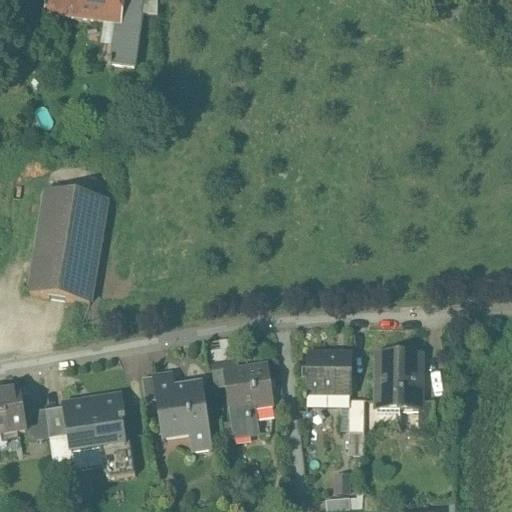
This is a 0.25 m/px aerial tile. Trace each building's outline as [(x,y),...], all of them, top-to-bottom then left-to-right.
[(47,0),(45,17),(116,27),(121,28),(124,0),(47,0)] [(124,0),(121,28),(116,27),(111,63),(109,62),(108,67),(111,68),(111,67),(134,70),(141,17),(143,0),(124,0)] [(157,0),(143,0),(141,17),(157,19),(157,0)] [(107,204),(46,194),(29,297),(90,307),(107,204)] [(350,362),(328,362),(328,359),(309,359),(309,358),(308,358),(307,399),(351,399),(352,359),(350,359),(350,362)] [(421,361),(377,360),(377,408),(400,408),(399,414),(400,414),(418,415),(420,415),(420,408),(421,361)] [(268,371),(239,375),(237,364),(223,366),(226,389),(230,416),(244,414),(273,410),(268,371)] [(223,366),(211,367),(214,391),(226,389),(223,366)] [(200,390),(174,394),(171,379),(154,381),(157,405),(163,446),(191,442),(193,457),(211,455),(202,389),(200,390)] [(154,381),(142,383),(146,407),(157,405),(154,381)] [(19,393),(0,395),(0,440),(26,436),(23,417),(19,393)] [(365,406),(349,405),(349,437),(364,438),(365,406)] [(122,406),(82,412),(81,406),(64,409),(64,411),(69,439),(71,453),(99,448),(105,447),(106,452),(125,449),(122,429),(125,429),(122,406)] [(400,408),(377,408),(377,414),(376,414),(377,419),(400,419),(400,414),(399,414),(400,408)] [(434,408),(420,408),(420,415),(418,415),(418,434),(423,434),(434,434),(434,408)] [(64,411),(46,413),(50,442),(69,439),(64,411)] [(46,413),(23,417),(26,436),(27,446),(50,442),(46,413)] [(244,414),(230,416),(234,442),(253,439),(250,417),(244,418),(244,414)] [(69,439),(50,442),(54,468),(73,465),(71,453),(69,439)] [(125,449),(106,452),(105,447),(99,448),(104,477),(110,483),(135,479),(130,448),(125,449)] [(336,477),(336,497),(353,498),(353,477),(336,477)] [(350,511),(349,503),(325,505),(326,511),(350,511)]
